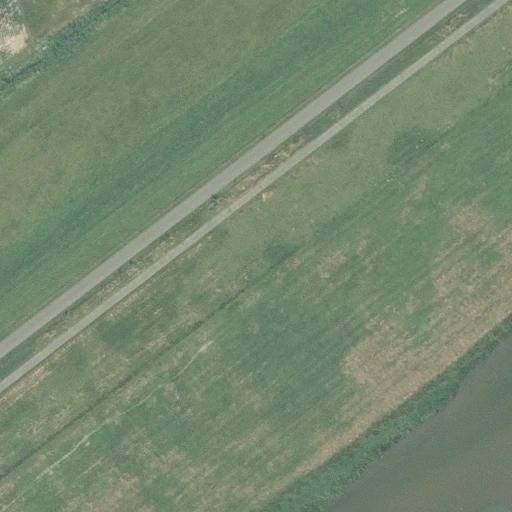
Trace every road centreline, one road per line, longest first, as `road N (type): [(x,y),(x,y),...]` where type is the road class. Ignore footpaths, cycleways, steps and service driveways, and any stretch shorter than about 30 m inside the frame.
road 1 (unknown): [(0,509),(511,112)]
road 2 (unclassified): [(0,351),(455,0)]
